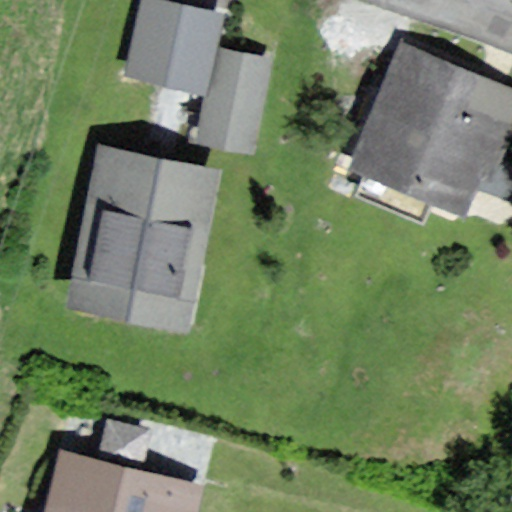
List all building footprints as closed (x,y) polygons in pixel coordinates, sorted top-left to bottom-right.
[(511,84),(405,44),(359,166),(481,211),(511,129),(511,84)] [(265,62),(217,55),(202,144),(251,152),(265,62)] [(215,177),(104,156),(75,312),(185,333),(215,177)] [(141,469),(147,420),(104,414),(98,463),(141,469)] [(185,511),(189,495),(65,471),(56,511),(185,511)]
